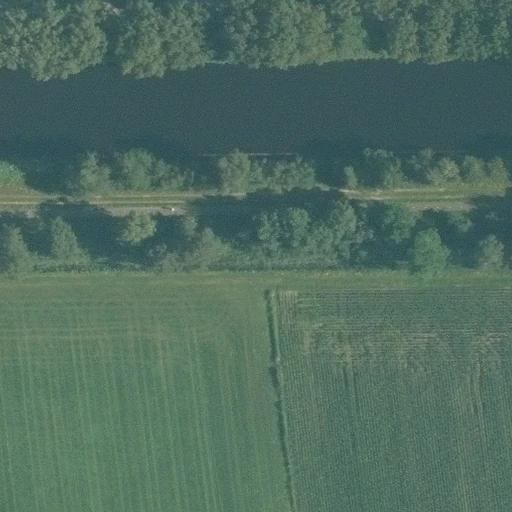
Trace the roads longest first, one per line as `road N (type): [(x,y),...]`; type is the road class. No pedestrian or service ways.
road 1 (unclassified): [(511,1),(0,10)]
road 2 (track): [(511,182),(0,189)]
